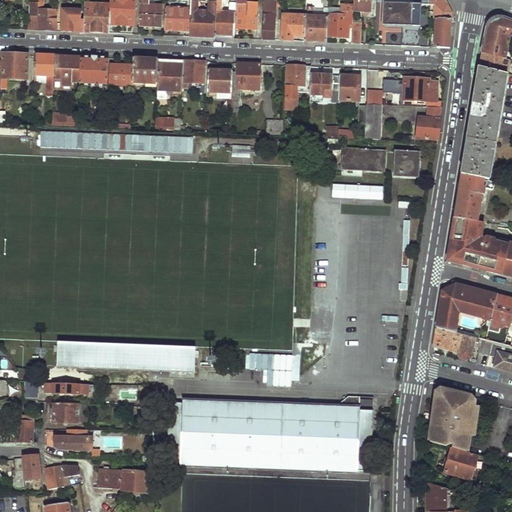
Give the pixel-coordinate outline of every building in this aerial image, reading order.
[(49,31),(57,31),(57,24),(60,24),(61,10),(61,0),(56,0),(56,11),(42,11),(42,8),(39,8),(39,14),(40,15),(40,31),(49,31)] [(110,0),(110,6),(109,25),(134,26),(135,0),(110,0)] [(140,0),(139,26),(162,27),(163,5),(148,5),(148,0),(140,0)] [(216,0),(216,2),(215,36),(235,37),(235,0),(230,0),(230,13),(222,12),(222,0),(216,0)] [(237,0),(237,28),(257,29),(257,17),(256,17),(256,0),(237,0)] [(304,37),(304,42),(316,42),(327,43),(327,37),(328,14),(328,8),(328,0),(321,0),(321,5),(324,5),(324,17),(311,17),(311,7),(305,7),(305,17),(304,37)] [(353,0),(353,5),(353,13),(372,13),(372,0),(353,0)] [(430,0),(430,11),(430,19),(435,19),(436,2),(445,2),(444,0),(430,0)] [(191,1),(189,37),(203,38),(215,38),(215,36),(216,2),(210,2),(210,12),(198,12),(199,1),(191,1)] [(270,41),(273,41),(275,1),(265,1),(263,40),(270,41)] [(439,19),(437,48),(441,48),(450,48),(451,28),(452,12),(445,2),(436,2),(435,19),(439,19)] [(328,14),(327,37),(348,38),(349,25),(352,25),(353,22),(353,13),(353,5),(340,4),(340,8),(340,15),(328,14)] [(384,4),(383,26),(410,27),(412,5),(384,4)] [(84,20),(84,32),(97,33),(109,33),(109,25),(110,6),(85,5),(84,20)] [(30,7),(29,30),(37,30),(38,14),(39,14),(39,8),(30,7)] [(165,8),(164,30),(187,31),(188,10),(165,8)] [(74,32),(84,32),(84,20),(81,20),(81,11),(66,11),(62,11),(61,31),(74,32)] [(283,11),(282,41),(292,41),(293,37),(304,37),(305,17),(286,16),(286,11),(283,11)] [(487,28),(482,54),(508,61),(511,61),(511,53),(507,52),(510,37),(511,37),(511,22),(501,18),(498,18),(496,18),(493,19),(491,21),(489,23),(488,24),(487,26),(487,28)] [(352,25),(351,44),(360,44),(361,23),(353,22),(352,25)] [(3,54),(1,90),(7,90),(7,79),(27,80),(28,55),(16,54),(3,54)] [(482,54),(480,67),(505,74),(508,61),(482,54)] [(45,83),(45,97),(53,97),(53,90),(53,81),(55,81),(56,56),(48,56),(35,55),(33,76),(34,76),(34,79),(37,79),(37,76),(46,77),(45,83)] [(53,81),(53,90),(60,90),(60,82),(66,82),(67,66),(80,66),(81,57),(68,57),(56,56),(55,81),(53,81)] [(80,66),(79,92),(106,93),(108,58),(94,58),(81,57),(80,66)] [(132,84),(157,85),(159,60),(145,60),(133,59),(133,67),(132,84)] [(157,85),(157,90),(182,91),(182,88),(184,61),(170,61),(159,60),(157,85)] [(184,61),(182,88),(187,88),(187,83),(205,84),(206,62),(193,62),(184,61)] [(239,89),(259,90),(261,65),(238,64),(237,89),(239,89)] [(111,66),(110,85),(132,86),(132,84),(133,67),(111,66)] [(285,98),(284,108),(296,109),(297,86),(304,87),(305,80),(310,80),(311,75),(311,67),(299,66),(288,66),(286,98),(285,98)] [(480,67),(462,174),(486,180),(490,180),(508,75),(505,74),(480,67)] [(208,71),(207,92),(231,94),(232,72),(230,72),(230,68),(223,68),(223,72),(208,71)] [(310,87),(309,96),(322,96),(322,98),(331,99),(332,92),(340,93),(341,76),(311,75),(310,80),(310,87)] [(340,93),(340,101),(360,102),(361,77),(341,76),(340,93)] [(405,79),(404,100),(427,101),(427,107),(428,107),(441,108),(442,108),(443,102),(436,101),(437,82),(430,82),(430,79),(405,79)] [(366,123),(365,140),(380,140),(382,106),(366,105),(366,123)] [(428,107),(427,118),(440,120),(441,108),(428,107)] [(419,117),(416,139),(438,141),(441,120),(440,120),(427,118),(419,117)] [(155,119),(154,131),(179,132),(180,120),(155,119)] [(268,120),(267,135),(283,136),(283,121),(268,120)] [(39,126),(38,146),(189,152),(190,132),(179,132),(154,131),(129,130),(115,129),(103,129),(77,127),(51,126),(44,126),(39,126)] [(327,128),(327,138),(338,138),(338,128),(327,128)] [(232,157),(250,157),(250,145),(232,145),(232,157)] [(341,149),(340,170),(384,173),(385,151),(341,149)] [(394,152),(393,177),(419,179),(420,153),(394,152)] [(462,174),(454,217),(477,222),(478,220),(479,220),(480,213),(479,212),(483,196),(484,196),(486,189),(493,190),(495,183),(485,180),(486,180),(462,174)] [(384,200),(384,186),(333,184),(332,198),(384,200)] [(454,217),(452,226),(456,226),(454,235),(466,238),(465,244),(450,241),(448,249),(453,250),(452,257),(463,260),(463,264),(469,266),(470,262),(480,265),(479,269),(502,274),(503,271),(511,273),(511,244),(509,243),(495,240),(486,238),(480,237),(483,222),(478,222),(477,222),(454,217)] [(404,221),(400,303),(407,304),(411,222),(404,221)] [(456,226),(452,226),(450,241),(465,244),(466,238),(454,235),(456,226)] [(497,295),(448,283),(443,287),(441,298),(436,329),(457,333),(461,314),(490,321),(497,295)] [(511,299),(504,297),(497,295),(490,321),(501,324),(510,326),(511,317),(511,299)] [(435,338),(434,346),(458,352),(458,353),(460,358),(467,360),(471,358),(476,343),(479,343),(480,340),(461,335),(457,333),(436,329),(435,338)] [(511,340),(506,339),(503,346),(511,348),(511,344),(511,340)] [(503,346),(485,341),(482,354),(496,357),(493,368),(511,373),(511,374),(511,373),(511,348),(503,346)] [(57,343),(57,365),(194,370),(195,348),(57,343)] [(263,386),(296,387),(298,355),(246,353),(245,369),(264,370),(263,386)] [(0,390),(4,391),(3,402),(25,402),(26,382),(0,381),(0,390)] [(26,382),(25,402),(38,401),(39,382),(26,382)] [(56,391),(55,393),(83,394),(83,391),(88,392),(89,387),(94,387),(94,384),(43,383),(43,385),(47,385),(46,390),(56,391)] [(472,398),(444,391),(436,396),(433,412),(436,412),(434,422),(432,422),(430,430),(432,430),(430,443),(452,450),(466,454),(469,437),(470,432),(475,433),(476,423),(471,422),(473,409),(474,404),(472,398)] [(370,470),(372,410),(359,409),(359,407),(359,406),(372,406),(373,397),(347,396),(338,406),(183,399),(183,402),(170,401),(168,462),(181,463),(180,465),(357,472),(357,470),(370,470)] [(54,403),(54,422),(79,423),(79,404),(54,403)] [(79,404),(79,423),(88,423),(88,404),(79,404)] [(139,405),(139,419),(150,420),(150,405),(139,405)] [(16,422),(16,442),(21,442),(34,443),(35,417),(21,416),(21,422),(16,422)] [(55,440),(55,449),(61,451),(75,451),(75,452),(91,452),(92,452),(92,451),(92,440),(55,440)] [(452,450),(446,471),(472,478),(478,457),(466,454),(452,450)] [(15,460),(16,487),(27,485),(27,483),(30,483),(30,480),(42,479),(39,456),(33,456),(24,457),(24,459),(15,460)] [(47,479),(49,490),(66,487),(63,465),(46,468),(47,479)] [(101,468),(99,487),(123,488),(124,470),(101,468)] [(122,490),(147,493),(149,473),(124,470),(123,488),(122,490)] [(73,479),(74,485),(81,484),(82,484),(84,493),(82,493),(84,504),(94,503),(90,475),(73,479)] [(430,476),(429,479),(456,487),(456,492),(461,493),(461,485),(430,476)] [(433,511),(432,511),(465,511),(466,511),(461,511),(461,493),(456,492),(428,483),(428,511),(433,511)] [(71,488),(73,501),(82,500),(80,487),(71,488)] [(69,511),(69,502),(45,505),(46,511),(69,511)]
